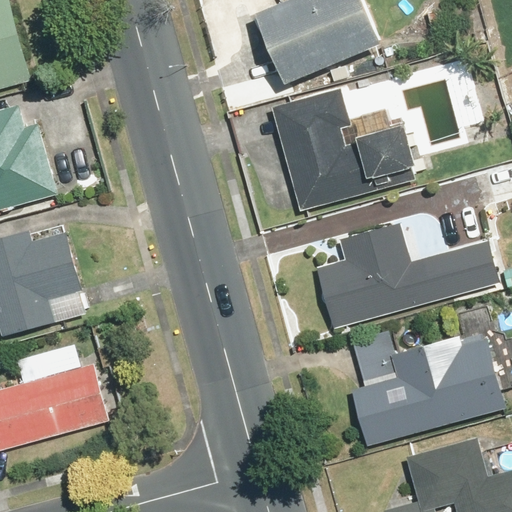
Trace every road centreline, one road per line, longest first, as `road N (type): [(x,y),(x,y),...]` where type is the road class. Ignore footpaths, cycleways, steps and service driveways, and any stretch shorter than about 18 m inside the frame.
road 1 (secondary): [(265,474),(134,0)]
road 2 (residential): [(265,474),(113,511)]
